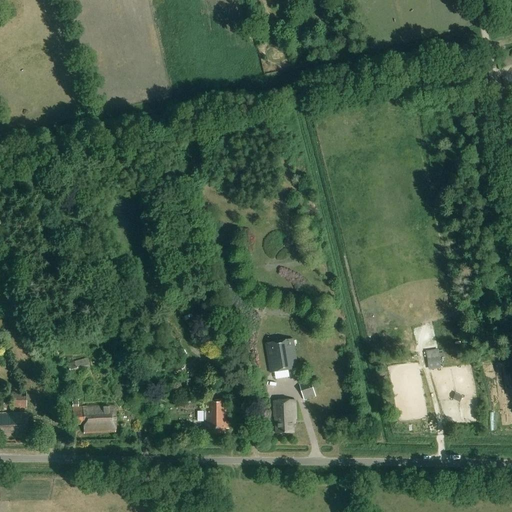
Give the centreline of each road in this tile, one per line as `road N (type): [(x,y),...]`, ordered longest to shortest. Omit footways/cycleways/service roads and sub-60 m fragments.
road 1 (unclassified): [(511,463),(0,458)]
road 2 (track): [(478,0),(511,155)]
